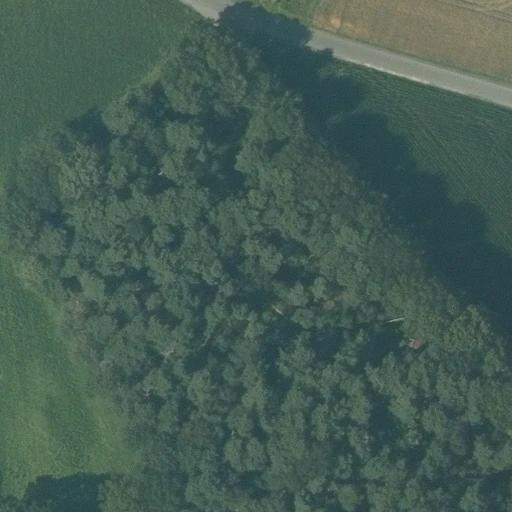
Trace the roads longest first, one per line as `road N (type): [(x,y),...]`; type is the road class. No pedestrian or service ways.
road 1 (unclassified): [(223,9),(240,47),(511,377)]
road 2 (tertiary): [(223,9),(511,95)]
